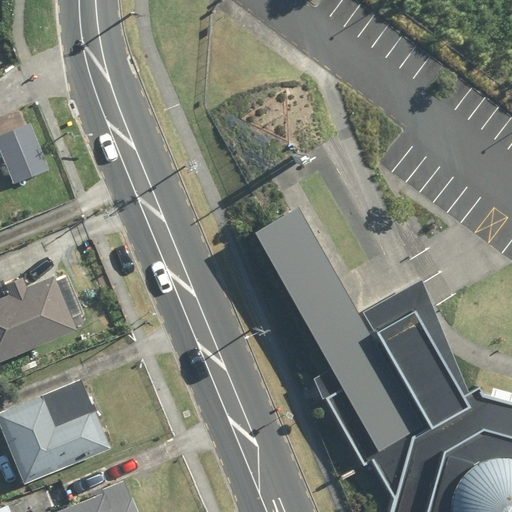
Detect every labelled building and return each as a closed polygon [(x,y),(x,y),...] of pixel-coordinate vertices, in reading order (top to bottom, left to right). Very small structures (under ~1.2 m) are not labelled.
[(30,122),(0,134),(0,147),(16,184),(50,169),(30,122)] [(269,220),(252,229),(333,375),(339,372),(344,381),(321,393),(359,462),(369,456),(391,495),(385,511),(511,511),(511,401),(478,391),(459,402),(412,318),(368,343),(292,207),(269,220)] [(57,276),(27,288),(22,276),(9,281),(14,293),(0,298),(0,357),(84,324),(65,275),(58,278),(57,276)] [(83,378),(0,411),(0,422),(25,483),(111,448),(83,378)] [(0,511),(139,511),(125,476),(90,489),(92,495),(49,511),(45,511),(40,497),(12,508),(9,502),(0,505),(0,511)]
